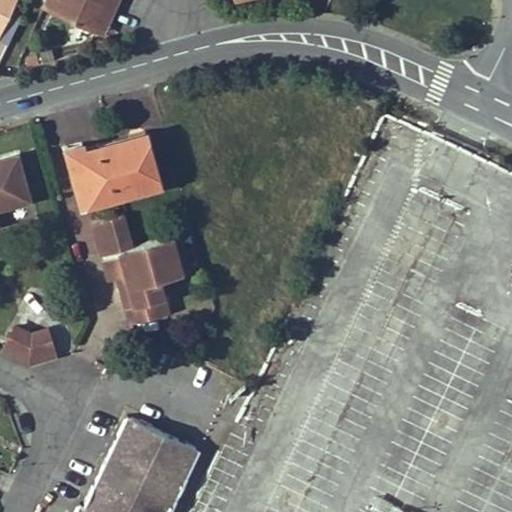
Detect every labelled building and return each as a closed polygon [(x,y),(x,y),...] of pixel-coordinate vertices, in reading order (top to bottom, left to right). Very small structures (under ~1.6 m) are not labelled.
[(0,0),(0,33),(15,0),(0,0)] [(102,0),(46,0),(44,5),(90,26),(102,0)] [(116,0),(102,0),(90,26),(102,31),(116,0)] [(145,131),(83,148),(82,142),(65,147),(79,203),(157,181),(149,149),(145,131)] [(0,205),(28,197),(17,154),(0,159),(0,205)] [(93,221),(102,252),(121,247),(130,244),(132,243),(132,242),(124,212),(93,221)] [(168,248),(175,246),(181,269),(189,267),(179,229),(164,233),(168,248)] [(168,248),(164,233),(132,242),(132,243),(130,244),(133,252),(123,255),(105,261),(109,278),(119,275),(128,272),(132,284),(123,286),(131,319),(167,309),(158,276),(181,269),(175,246),(168,248)] [(121,247),(123,255),(133,252),(130,244),(121,247)] [(132,284),(128,272),(119,275),(123,286),(132,284)] [(29,366),(57,357),(49,328),(34,332),(15,324),(1,352),(29,366)] [(168,511),(198,449),(130,417),(86,507),(80,504),(76,511),(168,511)] [(371,493),(366,505),(380,511),(387,511),(392,502),(371,493)] [(413,511),(394,503),(390,511),(413,511)]
